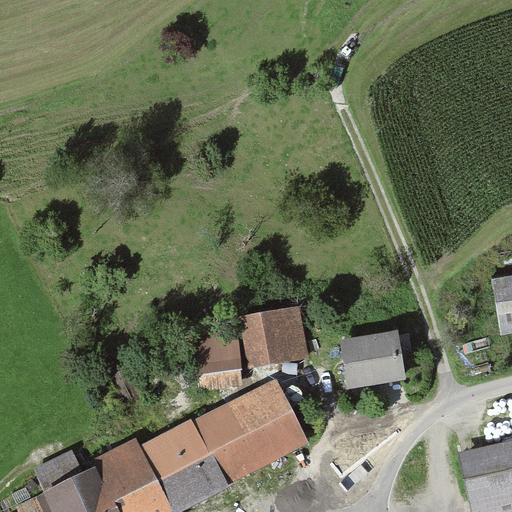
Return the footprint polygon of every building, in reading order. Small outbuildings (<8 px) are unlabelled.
[(511,270),(488,274),(497,332),(511,330),(511,270)] [(299,306),(240,316),(248,368),(308,358),(299,306)] [(397,331),(340,342),(350,389),(406,379),(397,331)] [(241,384),(235,332),(188,337),(194,390),(241,384)] [(143,398),(135,369),(106,377),(114,406),(143,398)] [(13,510),(9,511),(173,511),(311,443),(277,376),(140,444),(137,438),(78,468),(70,451),(32,470),(42,490),(10,506),(13,510)] [(511,511),(511,434),(449,448),(463,511),(511,511)]
